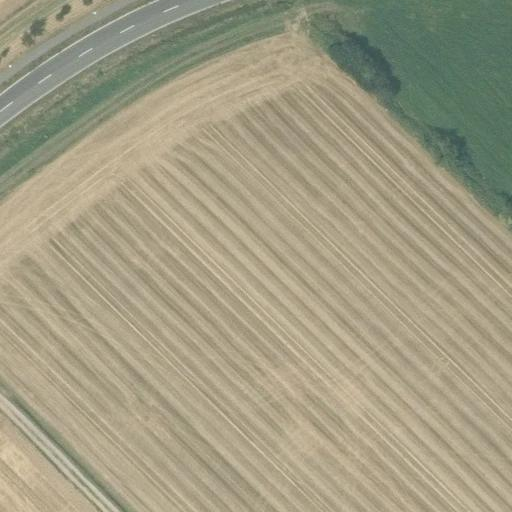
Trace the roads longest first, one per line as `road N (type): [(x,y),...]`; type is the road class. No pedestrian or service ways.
road 1 (track): [(0,184),(152,75),(296,13),(342,5)]
road 2 (residential): [(207,0),(93,54),(0,120)]
road 3 (track): [(106,511),(0,405)]
